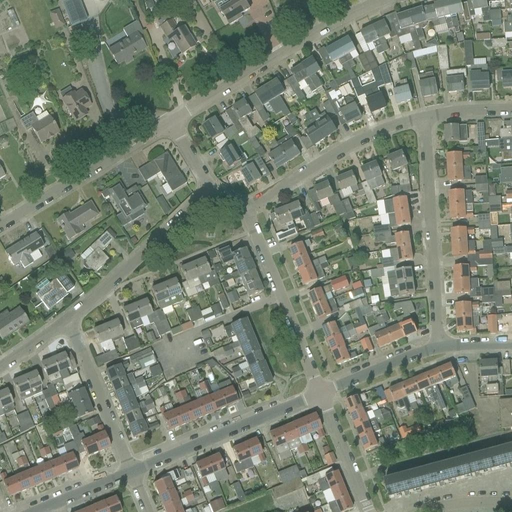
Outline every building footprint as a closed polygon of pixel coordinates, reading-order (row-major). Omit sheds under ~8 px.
[(60,0),(71,28),(87,22),(78,0),(60,0)] [(221,12),(229,26),(238,21),(237,18),(251,10),(247,3),(252,0),(229,0),(232,4),(221,12)] [(457,17),(456,16),(463,14),(461,5),(460,0),(457,0),(447,2),(454,29),(458,28),(459,28),(457,17)] [(491,22),(490,12),(489,8),(487,8),(485,0),(472,0),(475,12),(481,10),(483,23),(491,22)] [(511,6),(511,0),(491,0),(491,3),(504,2),(505,11),(511,10),(511,6)] [(436,10),(429,12),(434,28),(439,27),(447,25),(448,31),(449,31),(453,30),(454,29),(447,2),(435,5),(436,10)] [(461,5),(463,14),(465,23),(471,22),(467,4),(461,5)] [(422,9),(409,13),(421,51),(422,50),(419,42),(425,40),(421,30),(424,29),(425,29),(425,28),(426,27),(426,24),(422,9)] [(49,14),(55,30),(64,26),(58,11),(49,14)] [(501,11),(490,12),(491,22),(502,21),(501,11)] [(421,51),(409,13),(397,17),(399,22),(392,24),(397,37),(398,40),(404,37),(410,35),(416,52),(417,52),(421,51)] [(181,56),(195,47),(183,29),(178,32),(171,22),(170,22),(166,17),(157,22),(161,28),(160,29),(167,40),(170,38),(181,56)] [(384,22),(372,28),(383,53),(389,51),(386,44),(387,44),(384,39),(390,36),(392,39),(397,37),(392,24),(386,27),(384,22)] [(74,35),(83,31),(81,26),(72,29),(74,35)] [(379,56),(383,53),(372,28),(361,33),(367,47),(373,44),(375,49),(376,49),(379,56)] [(112,69),(117,66),(146,49),(148,47),(141,32),(108,51),(104,54),(112,69)] [(337,45),(356,80),(358,79),(356,79),(351,69),(356,66),(352,61),(353,60),(350,55),(356,52),(349,39),(337,45)] [(428,49),(436,47),(439,47),(435,40),(425,45),(428,49)] [(504,40),(491,41),(492,49),(505,49),(504,40)] [(472,42),(464,43),(466,67),(471,67),(472,92),(473,93),(482,93),(482,91),(489,90),(488,66),(474,67),(473,57),(472,42)] [(351,81),(351,82),(356,80),(337,45),(326,51),(333,64),(339,61),(342,66),(343,66),(347,75),(335,82),(338,88),(351,81)] [(438,62),(448,61),(446,46),(439,47),(436,47),(437,53),(438,62)] [(406,55),(408,60),(410,71),(416,69),(414,59),(437,53),(436,47),(428,49),(417,52),(416,52),(412,53),(412,54),(406,55)] [(370,52),(363,55),(372,72),(378,69),(370,52)] [(371,72),(372,72),(363,55),(358,58),(367,74),(371,72)] [(316,91),(316,90),(321,88),(322,87),(317,81),(314,76),(321,72),(313,59),(301,66),(316,91)] [(392,85),(386,65),(378,69),(384,87),(392,85)] [(316,91),(301,66),(291,73),(293,77),(286,81),(295,96),(296,96),(303,107),(307,104),(305,99),(299,89),(301,88),(299,85),(304,82),(307,87),(308,87),(312,93),(316,91)] [(378,69),(372,72),(371,72),(375,83),(362,88),(358,79),(356,80),(351,82),(357,97),(364,95),(372,114),(386,108),(381,97),(378,89),(384,87),(378,69)] [(425,75),(418,76),(420,85),(419,85),(422,99),(438,96),(435,81),(434,82),(433,74),(432,69),(425,70),(425,75)] [(497,83),(502,82),(502,90),(511,88),(511,69),(496,70),(497,83)] [(446,81),(448,94),(464,92),(463,79),(462,79),(466,78),(466,70),(446,72),(447,81),(446,81)] [(282,113),(285,118),(285,119),(287,118),(287,117),(290,115),(279,97),(285,94),(289,99),(295,96),(286,81),(280,85),(277,81),(266,88),(281,113),(282,113)] [(394,92),(397,105),(412,101),(409,88),(408,89),(407,81),(400,83),(402,90),(394,92)] [(255,95),(261,105),(255,109),(264,123),(266,122),(269,120),(264,110),(263,107),(268,104),(276,116),(281,113),(266,88),(255,95)] [(321,88),(316,90),(320,96),(325,93),(321,88)] [(340,112),(347,126),(362,119),(352,100),(348,98),(343,101),(343,100),(339,102),(339,101),(342,100),(343,99),(337,88),(332,91),(331,91),(325,94),(329,102),(336,115),(340,112)] [(61,101),(75,123),(87,116),(84,110),(91,106),(81,91),(74,95),(73,93),(61,101)] [(244,101),(230,110),(243,131),(246,136),(249,141),(255,138),(254,138),(261,133),(255,127),(253,129),(246,117),(252,114),(244,101)] [(323,106),(330,118),(336,115),(329,102),(323,106)] [(243,131),(230,110),(225,113),(234,127),(231,129),(231,128),(227,131),(225,128),(222,130),(215,119),(204,126),(204,127),(208,133),(212,141),(224,134),(228,140),(243,131)] [(337,132),(331,124),(325,114),(319,117),(315,110),(310,114),(325,140),(337,132)] [(52,137),(58,133),(45,112),(35,119),(32,114),(19,122),(26,132),(32,129),(41,144),(47,140),(47,141),(48,140),(48,139),(51,137),(52,138),(53,138),(52,137)] [(299,135),(297,136),(307,151),(313,147),(314,147),(325,140),(310,114),(304,117),(308,124),(305,126),(308,131),(304,133),(308,138),(306,139),(303,138),(301,139),(299,135)] [(292,125),(290,121),(287,118),(285,119),(268,130),(272,138),(288,163),(300,156),(292,142),(290,140),(297,136),(290,126),(292,125)] [(511,122),(511,123),(503,123),(504,130),(500,131),(500,140),(511,139),(511,122)] [(477,124),(478,138),(478,148),(485,148),(485,141),(484,136),(484,124),(477,124)] [(467,142),(466,134),(466,127),(458,127),(445,128),(446,143),(459,142),(467,142)] [(231,145),(246,136),(243,131),(228,140),(231,145)] [(239,147),(239,148),(249,141),(246,136),(231,145),(226,148),(227,150),(232,147),(234,150),(239,147)] [(261,148),(260,146),(255,138),(249,141),(255,151),(261,148)] [(277,170),(288,163),(272,138),(266,142),(270,149),(272,147),(275,153),(268,156),(277,170)] [(511,139),(500,140),(498,141),(498,147),(503,146),(503,154),(504,161),(511,160),(511,139)] [(245,155),(244,155),(239,148),(239,147),(234,150),(232,147),(227,150),(221,154),(221,155),(219,156),(223,162),(225,161),(229,169),(240,163),(242,166),(248,162),(247,160),(248,159),(245,155)] [(153,162),(143,168),(149,179),(155,175),(159,181),(163,178),(167,185),(166,185),(171,193),(172,193),(171,192),(185,184),(185,185),(186,184),(181,176),(180,176),(166,153),(153,162)] [(408,175),(407,166),(402,153),(388,159),(393,172),(401,168),(402,175),(398,176),(400,187),(398,188),(398,187),(390,188),(392,197),(411,194),(410,186),(408,175)] [(474,160),(474,155),(473,155),(469,155),(469,154),(447,155),(448,170),(463,169),(462,168),(462,161),(470,160),(474,160)] [(256,171),(265,166),(259,156),(249,162),(252,166),(241,173),(245,180),(244,181),(248,188),(250,187),(262,180),(256,171)] [(385,186),(376,164),(361,170),(367,183),(361,185),(365,195),(369,205),(376,202),(372,191),(385,186)] [(471,176),(470,169),(470,167),(462,168),(463,169),(448,170),(449,183),(471,181),(471,176)] [(360,197),(365,195),(361,185),(357,187),(352,174),(337,180),(341,192),(350,188),(353,195),(359,192),(360,197)] [(475,178),(476,186),(487,185),(487,180),(487,177),(475,178)] [(110,188),(119,204),(116,206),(121,214),(115,218),(121,228),(144,214),(142,210),(147,207),(137,192),(128,198),(119,183),(110,188)] [(334,197),(328,184),(314,189),(315,190),(308,193),(317,214),(321,212),(317,203),(319,202),(320,203),(328,199),(331,207),(333,207),(337,218),(345,214),(340,203),(337,196),(334,197)] [(488,193),(487,185),(476,186),(476,193),(483,193),(484,204),(489,204),(488,198),(489,198),(489,192),(488,193)] [(100,194),(104,200),(111,195),(108,189),(100,194)] [(450,207),(465,206),(465,205),(472,205),(472,198),(472,191),(449,193),(450,207)] [(489,204),(489,206),(501,206),(500,197),(489,198),(488,198),(489,204)] [(395,214),(409,212),(407,199),(386,202),(387,208),(394,207),(395,214)] [(345,215),(353,212),(352,210),(348,200),(340,203),(345,214),(345,215)] [(164,201),(158,205),(161,210),(167,206),(164,201)] [(99,215),(91,203),(85,206),(86,209),(71,219),(68,214),(56,221),(69,241),(84,231),(81,226),(99,215)] [(292,223),(300,220),(304,218),(299,204),(298,204),(287,209),(287,208),(292,223)] [(450,207),(451,220),(474,219),(473,213),(465,214),(465,206),(450,207)] [(502,213),(501,206),(489,206),(490,214),(502,213)] [(295,229),(292,223),(287,208),(287,209),(276,213),(275,213),(275,214),(278,219),(281,227),(286,225),(288,232),(284,234),(286,240),(298,235),(295,229)] [(345,222),(347,221),(356,219),(353,212),(345,215),(345,216),(344,216),(345,222)] [(390,229),(411,226),(409,212),(395,214),(388,215),(389,223),(390,229)] [(320,225),(319,221),(316,216),(315,213),(309,216),(314,228),(320,225)] [(490,223),(489,215),(478,216),(478,224),(490,223)] [(344,231),(340,225),(333,229),(337,235),(344,231)] [(373,229),(374,235),(383,234),(382,227),(373,229)] [(475,242),(467,243),(467,236),(475,235),(474,229),(451,230),(452,245),(475,243),(475,242)] [(113,240),(116,237),(109,230),(106,233),(93,246),(92,245),(81,257),(85,261),(83,264),(83,267),(86,270),(89,270),(91,268),(95,273),(109,260),(101,252),(113,240)] [(311,235),(314,241),(324,237),(322,231),(311,235)] [(396,244),(397,250),(411,248),(409,234),(395,236),(395,237),(392,238),(391,233),(383,234),(374,235),(375,244),(385,243),(386,246),(396,244)] [(43,247),(35,234),(5,252),(12,266),(19,261),(24,269),(33,264),(28,256),(43,247)] [(503,248),(502,240),(492,241),(492,248),(500,248),(503,248)] [(295,262),(307,256),(304,249),(311,246),(309,241),(290,249),(295,262)] [(492,248),(492,241),(483,242),(483,252),(479,252),(479,254),(478,254),(479,262),(492,261),(492,248)] [(475,251),(475,243),(452,245),(453,258),(476,256),(476,251),(475,251)] [(223,265),(233,261),(235,266),(249,260),(245,250),(230,256),(226,246),(215,250),(216,253),(218,253),(223,265)] [(56,256),(50,247),(44,251),(50,260),(56,256)] [(376,267),(377,270),(377,271),(395,268),(396,267),(395,264),(413,261),(411,248),(397,250),(390,251),(389,251),(390,259),(383,260),(381,260),(382,266),(376,267)] [(64,264),(72,259),(66,250),(59,255),(64,264)] [(216,259),(213,252),(208,254),(210,261),(216,259)] [(59,270),(65,266),(58,256),(52,259),(59,270)] [(312,268),(320,266),(327,262),(325,257),(317,260),(317,261),(310,264),(307,256),(295,262),(300,274),(313,269),(312,268)] [(201,286),(217,279),(214,272),(209,273),(204,260),(203,260),(192,265),(192,264),(201,286),(201,285),(201,286)] [(223,278),(225,283),(232,280),(239,277),(254,271),(249,260),(235,266),(237,272),(223,278)] [(493,273),(492,261),(479,262),(479,267),(487,266),(488,279),(493,279),(493,273)] [(327,262),(320,266),(312,268),(313,269),(300,274),(305,286),(318,281),(325,278),(322,271),(329,268),(327,262)] [(181,285),(187,298),(197,294),(194,288),(201,286),(192,264),(192,265),(181,269),(180,269),(186,283),(181,285)] [(213,268),(215,273),(221,271),(219,265),(213,268)] [(477,280),(469,280),(469,273),(477,272),(476,266),(454,268),(455,282),(477,280)] [(377,271),(371,272),(372,280),(382,278),(387,277),(388,287),(413,283),(411,269),(397,271),(397,273),(395,273),(395,268),(377,271)] [(254,271),(239,277),(243,288),(258,282),(254,271)] [(67,295),(73,289),(62,275),(56,280),(55,280),(49,284),(45,280),(36,287),(39,292),(35,295),(48,311),(49,310),(48,309),(56,303),(56,304),(68,295),(67,295)] [(331,284),(331,285),(334,292),(334,293),(349,287),(345,278),(331,284)] [(163,286),(171,306),(183,302),(175,280),(174,280),(174,281),(163,285),(163,286)] [(455,282),(455,295),(473,294),(473,299),(482,298),(482,299),(495,298),(494,292),(494,289),(481,290),(481,289),(478,289),(477,280),(455,282)] [(263,292),(258,282),(243,288),(246,294),(239,297),(240,301),(263,292)] [(497,283),(498,292),(510,291),(510,282),(497,283)] [(362,288),(360,283),(352,286),(354,291),(362,288)] [(400,298),(415,295),(413,283),(388,287),(390,298),(392,298),(392,299),(400,297),(400,298)] [(151,290),(157,304),(160,311),(155,312),(165,335),(171,332),(163,313),(161,313),(160,311),(171,306),(163,286),(152,290),(151,290)] [(328,287),(308,295),(314,308),(334,300),(333,300),(331,293),(328,287)] [(352,299),(363,295),(361,289),(350,294),(352,299)] [(229,308),(224,297),(218,299),(223,311),(229,308)] [(371,298),(372,305),(379,304),(378,297),(371,298)] [(368,306),(367,305),(366,299),(363,300),(361,300),(343,307),(346,313),(355,310),(359,308),(368,306)] [(334,300),(314,308),(319,321),(339,313),(334,300)] [(134,306),(142,326),(143,326),(140,320),(146,317),(149,325),(153,324),(159,337),(165,335),(155,312),(151,314),(146,301),(145,301),(134,306)] [(404,316),(397,319),(404,339),(417,334),(409,315),(415,312),(411,303),(404,303),(400,305),(404,316)] [(456,305),(457,319),(471,318),(471,310),(479,310),(479,304),(456,305)] [(131,331),(142,326),(134,306),(123,311),(123,310),(122,310),(128,325),(129,324),(131,331)] [(371,308),(370,306),(368,306),(359,308),(363,318),(367,316),(370,315),(372,311),(371,308)] [(192,310),(197,321),(203,319),(204,324),(214,319),(212,315),(212,314),(204,317),(205,318),(202,318),(198,307),(192,310)] [(0,315),(0,337),(2,341),(14,333),(13,332),(17,329),(18,331),(29,323),(18,308),(9,315),(6,312),(0,315)] [(212,315),(214,319),(222,317),(221,314),(219,308),(212,311),(214,314),(212,315)] [(193,329),(191,324),(197,321),(192,310),(186,312),(190,322),(180,327),(182,333),(193,329)] [(389,322),(386,315),(381,317),(384,324),(389,322)] [(381,316),(375,319),(381,334),(375,337),(380,349),(392,344),(387,332),(384,324),(381,317),(381,316)] [(489,335),(497,335),(496,316),(488,317),(489,335)] [(470,332),(471,335),(476,335),(476,327),(479,327),(479,317),(471,318),(457,319),(458,332),(470,332)] [(392,344),(404,339),(397,319),(396,319),(399,327),(387,332),(392,344)] [(223,329),(225,333),(228,340),(235,337),(250,331),(245,320),(223,329)] [(105,326),(111,340),(122,336),(117,322),(116,322),(105,327),(105,326)] [(328,341),(340,336),(338,331),(335,324),(322,329),(328,341)] [(355,330),(353,326),(353,325),(345,328),(347,333),(355,330)] [(111,340),(105,326),(105,327),(94,331),(93,331),(99,345),(111,340)] [(340,336),(328,341),(333,354),(345,348),(342,342),(350,339),(368,331),(366,326),(362,328),(355,330),(347,333),(340,336)] [(376,326),(368,330),(371,335),(379,331),(376,326)] [(201,333),(207,350),(212,347),(209,339),(211,339),(208,331),(201,333)] [(239,348),(254,341),(250,331),(235,337),(237,343),(229,346),(222,349),(222,348),(212,353),(215,358),(232,351),(232,350),(239,348)] [(145,335),(149,344),(155,341),(152,333),(145,335)] [(135,337),(129,339),(134,351),(139,349),(135,337)] [(128,353),(134,351),(129,339),(123,342),(128,353)] [(360,342),(365,355),(373,352),(368,339),(360,342)] [(244,358),(258,352),(254,341),(239,348),(244,358)] [(338,366),(357,358),(355,353),(348,356),(345,348),(333,354),(338,366)] [(153,356),(150,349),(129,358),(132,366),(153,356)] [(232,351),(215,358),(217,362),(219,361),(220,363),(225,361),(225,359),(233,355),(232,351)] [(244,358),(246,364),(248,368),(248,369),(263,363),(258,352),(244,358)] [(105,358),(107,364),(119,359),(116,353),(105,358)] [(58,373),(69,369),(70,371),(76,369),(70,355),(69,355),(69,356),(65,357),(64,355),(53,360),(53,359),(52,359),(58,373)] [(58,373),(52,359),(52,360),(41,364),(46,378),(47,378),(49,382),(50,382),(51,385),(61,381),(58,373)] [(502,377),(503,377),(503,368),(498,368),(497,362),(480,363),(481,378),(489,378),(489,387),(487,387),(487,395),(492,395),(492,398),(504,397),(502,377)] [(110,383),(124,377),(121,371),(128,368),(127,363),(105,372),(110,383)] [(253,379),(267,373),(263,363),(248,369),(253,379)] [(451,365),(439,370),(444,383),(451,380),(454,387),(459,384),(451,365)] [(148,370),(152,379),(161,375),(158,366),(148,370)] [(436,386),(444,383),(439,370),(426,375),(441,411),(446,409),(436,386)] [(33,398),(42,393),(41,386),(35,373),(24,378),(24,377),(32,397),(33,398)] [(248,389),(250,393),(272,384),(267,373),(253,379),(255,386),(248,389)] [(63,386),(79,380),(77,374),(61,381),(63,386)] [(143,382),(142,378),(134,381),(131,374),(124,377),(110,383),(114,394),(143,382)] [(426,375),(414,380),(419,393),(425,391),(428,398),(430,397),(433,404),(437,402),(441,411),(426,375)] [(20,402),(32,397),(24,377),(23,378),(24,378),(13,382),(12,382),(20,402)] [(71,400),(74,407),(88,402),(87,402),(83,391),(79,380),(63,386),(67,396),(66,396),(68,401),(71,400)] [(402,385),(407,398),(412,396),(419,393),(414,380),(402,385)] [(224,383),(225,385),(227,390),(220,393),(226,408),(238,403),(229,381),(224,383)] [(143,382),(114,394),(119,405),(133,400),(141,396),(138,390),(146,387),(143,382)] [(226,408),(220,393),(213,396),(210,389),(207,382),(202,384),(214,413),(226,408)] [(201,401),(197,402),(203,417),(214,413),(202,384),(198,386),(200,393),(199,394),(201,401)] [(57,396),(52,385),(46,388),(47,390),(51,398),(57,396)] [(395,403),(407,398),(402,385),(389,391),(395,403)] [(166,397),(162,388),(158,391),(162,399),(166,397)] [(475,409),(467,388),(460,390),(464,401),(462,402),(466,413),(475,409)] [(0,407),(4,416),(14,411),(13,409),(14,409),(7,391),(6,391),(0,393),(0,407)] [(191,422),(203,417),(197,402),(192,405),(188,397),(187,398),(184,391),(180,393),(183,400),(185,407),(191,422)] [(241,395),(244,401),(250,398),(247,392),(241,395)] [(345,402),(350,415),(363,410),(360,402),(366,400),(364,395),(345,402)] [(153,405),(152,403),(151,400),(150,400),(148,396),(144,398),(146,402),(142,403),(144,408),(153,405)] [(54,407),(51,398),(45,401),(50,412),(51,416),(56,414),(55,410),(55,409),(54,407)] [(511,399),(499,400),(502,430),(511,429),(511,399)] [(124,417),(138,411),(136,406),(133,400),(119,405),(124,417)] [(79,419),(92,413),(87,402),(88,402),(74,407),(79,419)] [(410,405),(413,412),(417,410),(418,410),(415,403),(410,405)] [(138,411),(124,417),(128,428),(142,422),(140,417),(148,414),(147,412),(155,409),(153,405),(144,408),(138,411)] [(168,432),(180,427),(174,412),(167,415),(164,407),(159,409),(168,432)] [(191,422),(185,407),(174,412),(180,427),(191,422)] [(350,415),(355,427),(368,422),(363,410),(350,415)] [(373,414),(375,420),(382,417),(380,411),(373,414)] [(27,412),(21,415),(28,430),(34,428),(27,412)] [(16,417),(20,429),(18,430),(20,435),(28,431),(28,430),(21,415),(16,417)] [(324,437),(315,415),(303,420),(309,436),(317,433),(320,439),(324,437)] [(380,431),(377,424),(384,421),(382,417),(375,420),(368,422),(355,427),(360,440),(373,435),(373,434),(380,431)] [(99,424),(97,418),(86,422),(89,428),(99,424)] [(305,445),(303,438),(309,436),(303,420),(291,425),(304,454),(308,452),(306,445),(305,445)] [(69,429),(73,427),(70,421),(58,426),(61,432),(69,429)] [(145,429),(142,422),(128,428),(133,439),(159,428),(157,424),(145,429)] [(280,430),(290,451),(296,449),(299,455),(304,454),(291,425),(280,430)] [(92,438),(98,453),(110,448),(101,426),(97,428),(99,435),(92,438)] [(405,427),(399,430),(402,440),(409,437),(407,430),(405,427)] [(282,455),(282,454),(290,451),(280,430),(268,435),(278,457),(282,455)] [(82,434),(79,435),(72,438),(74,442),(78,453),(78,454),(84,452),(86,458),(98,453),(92,438),(85,441),(82,434)] [(376,442),(373,435),(360,440),(365,452),(385,444),(383,439),(376,442)] [(256,440),(244,445),(250,460),(257,457),(260,464),(265,462),(256,440)] [(13,442),(8,443),(11,453),(16,451),(13,442)] [(60,459),(67,474),(78,469),(73,455),(78,453),(74,442),(63,447),(67,456),(60,459)] [(253,468),(250,460),(244,445),(232,450),(238,465),(233,467),(236,475),(253,468)] [(511,447),(490,453),(495,471),(510,467),(510,468),(511,467),(511,447)] [(18,454),(23,466),(26,473),(32,488),(43,484),(37,469),(30,471),(28,464),(25,457),(22,452),(18,454)] [(490,453),(455,463),(460,481),(475,476),(475,477),(480,476),(480,475),(495,471),(490,453)] [(23,466),(18,454),(17,454),(11,456),(13,462),(15,462),(18,468),(23,466)] [(324,457),(327,465),(327,467),(335,464),(331,454),(330,455),(324,457)] [(207,460),(206,460),(213,476),(216,482),(216,483),(227,478),(218,455),(212,458),(211,457),(206,458),(207,460)] [(67,474),(60,459),(49,464),(55,479),(67,474)] [(213,476),(206,460),(194,465),(204,488),(208,486),(216,482),(213,476)] [(420,472),(425,490),(440,486),(440,487),(445,485),(444,485),(460,481),(455,463),(420,472)] [(37,469),(43,484),(55,479),(49,464),(37,469)] [(282,485),(287,483),(293,481),(299,479),(301,478),(295,466),(277,474),(282,485)] [(183,472),(188,484),(194,481),(190,470),(183,472)] [(155,489),(158,497),(173,491),(170,483),(179,479),(176,471),(159,478),(160,482),(153,485),(155,489)] [(321,493),(322,493),(342,485),(336,472),(324,478),(326,484),(319,488),(321,493)] [(409,494),(425,490),(420,472),(385,481),(389,500),(405,495),(405,496),(410,495),(409,494)] [(0,475),(0,476),(9,498),(20,493),(14,478),(8,481),(5,473),(0,475)] [(20,493),(32,488),(26,473),(14,478),(20,493)] [(318,474),(313,476),(305,479),(306,482),(308,486),(317,483),(321,481),(320,479),(318,474)] [(293,481),(297,491),(303,489),(299,479),(293,481)] [(293,481),(287,483),(292,493),(297,491),(293,481)] [(231,487),(234,494),(241,490),(238,483),(231,487)] [(282,486),(286,496),(292,493),(287,483),(282,485),(282,486)] [(347,497),(342,485),(322,493),(327,505),(347,497)] [(276,488),(280,498),(286,496),(282,486),(276,488)] [(280,498),(276,488),(272,490),(271,490),(275,500),(280,498)] [(173,491),(158,497),(163,508),(178,502),(177,502),(173,491)] [(250,491),(248,492),(243,494),(245,500),(250,498),(253,497),(250,491)] [(347,497),(327,505),(330,511),(346,511),(352,510),(347,497)] [(104,503),(107,511),(121,511),(115,498),(104,503)] [(211,511),(217,511),(225,509),(221,499),(208,504),(209,505),(211,511)] [(181,511),(180,508),(178,502),(163,508),(164,511),(181,511)] [(107,511),(104,503),(100,504),(92,507),(94,511),(107,511)]
